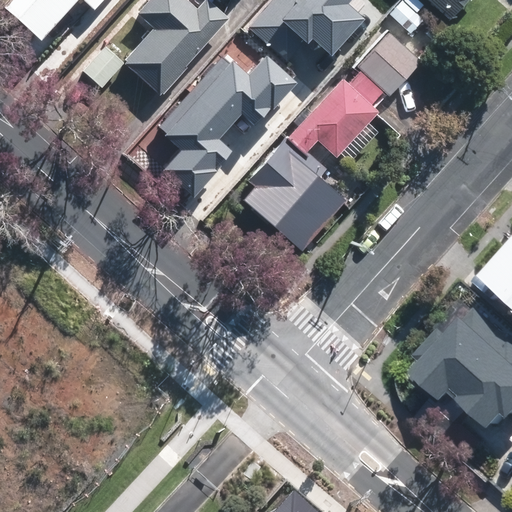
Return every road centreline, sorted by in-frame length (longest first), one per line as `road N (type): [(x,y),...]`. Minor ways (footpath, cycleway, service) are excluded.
road 1 (secondary): [(280,380),(0,132)]
road 2 (residential): [(511,124),(280,380)]
road 3 (secondary): [(432,511),(280,380)]
